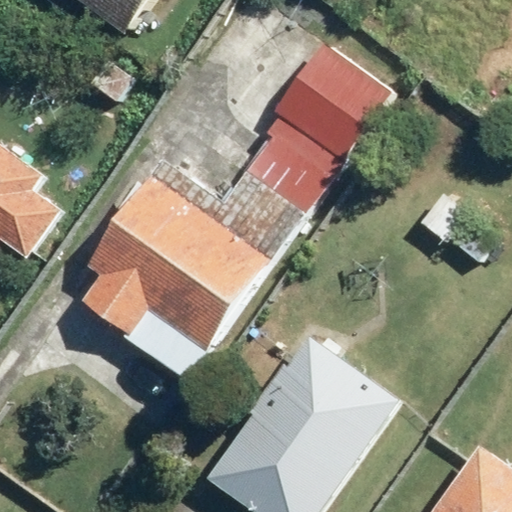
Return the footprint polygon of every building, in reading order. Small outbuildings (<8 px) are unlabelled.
[(157,0),(114,0),(143,20),(157,0)] [(338,39),(290,106),(357,154),(405,88),(338,39)] [(0,261),(16,239),(45,258),(83,204),(54,184),(65,168),(0,122),(0,261)] [(293,253),(170,167),(108,263),(119,270),(98,300),(146,333),(167,301),(233,344),(293,253)] [(511,236),(446,177),(422,204),(493,267),(511,246),(511,236)] [(331,328),(229,475),(279,511),(336,511),(421,394),(331,328)] [(446,511),(511,511),(511,447),(499,439),(446,511)]
